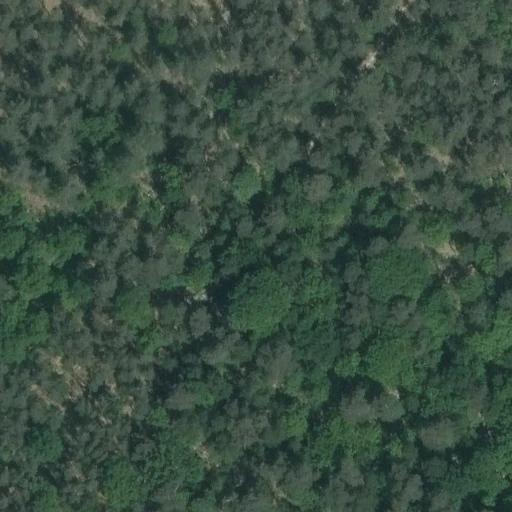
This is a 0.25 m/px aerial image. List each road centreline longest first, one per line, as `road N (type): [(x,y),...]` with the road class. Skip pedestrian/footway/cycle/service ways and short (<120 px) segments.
road 1 (track): [(407,0),(206,303),(98,257)]
road 2 (track): [(206,303),(511,441)]
